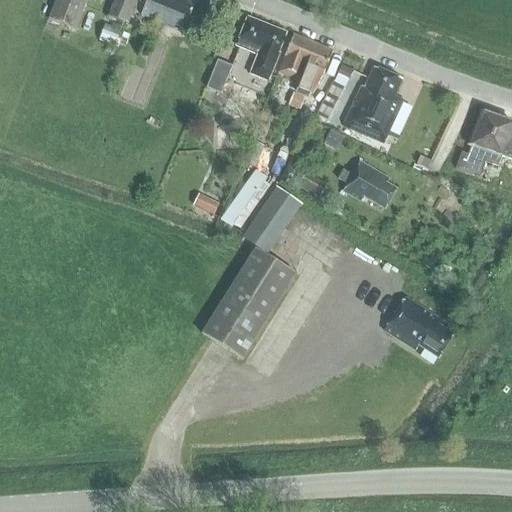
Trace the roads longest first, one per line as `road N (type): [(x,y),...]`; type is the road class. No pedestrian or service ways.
road 1 (tertiary): [(511,482),(394,480),(0,508)]
road 2 (unclassified): [(511,100),(253,0)]
